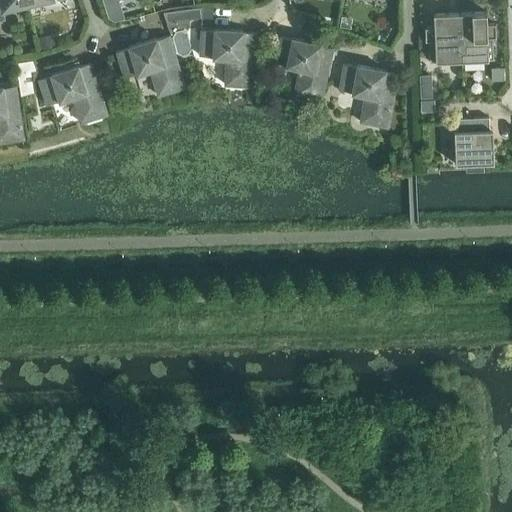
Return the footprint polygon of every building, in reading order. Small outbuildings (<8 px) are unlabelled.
[(27,4),(26,0),(0,0),(0,1),(1,1),(3,9),(27,4)] [(117,0),(106,0),(103,1),(108,18),(114,21),(124,18),(117,0)] [(202,8),(187,10),(188,20),(202,18),(202,8)] [(202,8),(202,18),(212,19),(212,9),(202,8)] [(486,12),(459,13),(462,61),(493,60),(493,39),(496,38),(496,24),(486,25),(486,12)] [(462,61),(459,13),(433,14),(434,27),(424,27),(425,42),(429,41),(430,62),(462,61)] [(201,29),(200,56),(213,57),(213,58),(226,59),(225,85),(253,87),(256,33),(243,32),(243,31),(214,29),(214,30),(201,29)] [(336,33),(334,44),(345,46),(347,35),(336,33)] [(52,35),(38,39),(40,49),(55,46),(52,35)] [(124,77),(127,76),(137,73),(137,74),(150,70),(158,96),(185,87),(169,36),(157,39),(156,38),(129,47),(129,48),(117,52),(124,77)] [(279,36),(273,62),(286,65),(286,66),(299,69),(294,95),(321,101),(333,48),(320,45),(320,44),(292,38),(292,39),(279,36)] [(20,89),(33,85),(29,61),(16,63),(20,89)] [(78,65),(51,74),(51,75),(38,79),(46,105),(59,101),(59,102),(72,98),(80,123),(107,114),(91,63),(79,67),(78,65)] [(344,63),(338,89),(352,92),(352,93),(365,96),(360,122),(388,127),(398,74),(385,72),(385,70),(357,65),(357,66),(344,63)] [(504,68),(491,69),(492,81),(505,81),(504,68)] [(431,76),(420,76),(421,99),(432,98),(431,76)] [(2,86),(0,86),(0,142),(24,139),(16,86),(3,88),(2,86)] [(434,101),(421,101),(421,112),(434,112),(434,101)] [(457,131),(454,131),(455,164),(466,164),(467,170),(482,170),(482,163),(493,163),(493,139),(490,139),(489,117),(457,119),(457,131)]
